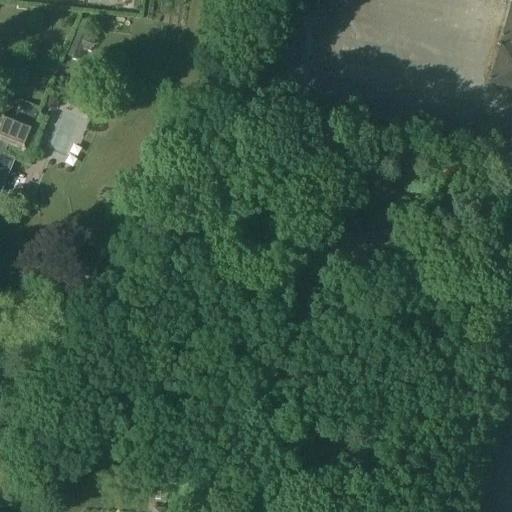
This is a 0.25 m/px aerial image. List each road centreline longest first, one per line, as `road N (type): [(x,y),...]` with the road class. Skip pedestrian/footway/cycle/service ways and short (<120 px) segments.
road 1 (unknown): [(511,126),(343,73),(334,48),(339,3)]
road 2 (unclassified): [(468,511),(511,363)]
